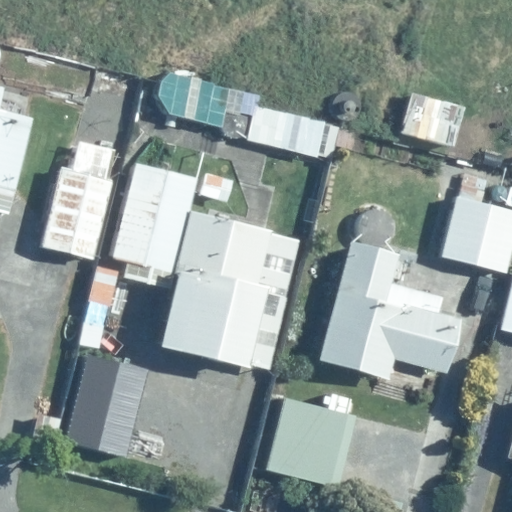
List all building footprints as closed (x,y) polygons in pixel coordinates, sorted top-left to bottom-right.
[(0,213),(4,214),(35,97),(37,89),(0,79),(0,213)] [(388,128),(443,141),(454,96),(399,83),(388,128)] [(232,134),(311,153),(328,157),(336,124),(240,100),(232,134)] [(127,158),(126,163),(103,253),(118,257),(115,271),(156,282),(141,341),(233,364),(235,360),(263,367),(296,236),(185,208),(193,175),(127,158)] [(106,174),(51,160),(30,240),(85,254),(106,174)] [(496,269),(511,205),(511,187),(500,184),(495,203),(445,190),(429,252),(496,269)] [(344,228),(343,232),(306,355),(376,376),(382,354),(434,370),(451,311),(427,304),(432,290),(383,275),(392,243),(344,228)] [(511,270),(505,269),(492,327),(511,331),(511,270)] [(511,511),(511,388),(509,388),(496,454),(511,457),(511,482),(505,511),(511,511)] [(342,412),(275,396),(259,463),(326,479),(342,412)]
